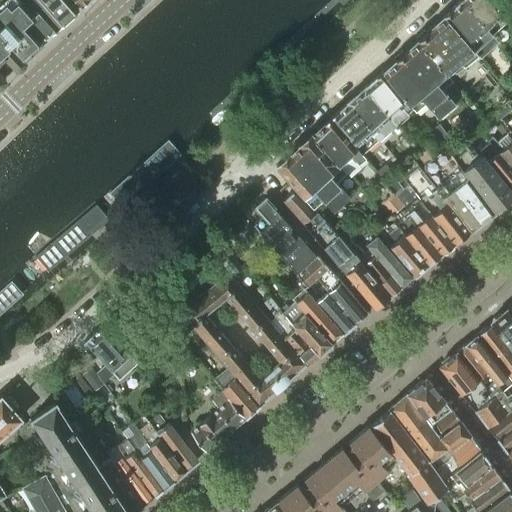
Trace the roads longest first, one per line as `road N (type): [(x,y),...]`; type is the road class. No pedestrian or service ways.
road 1 (residential): [(439,0),(67,337),(0,375)]
road 2 (residential): [(303,434),(511,268)]
road 3 (secondary): [(124,0),(29,87)]
